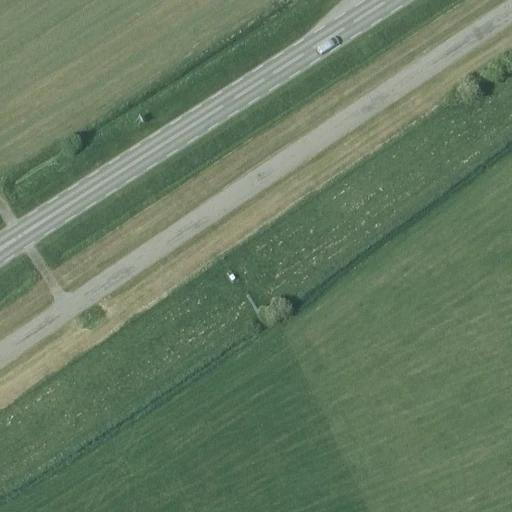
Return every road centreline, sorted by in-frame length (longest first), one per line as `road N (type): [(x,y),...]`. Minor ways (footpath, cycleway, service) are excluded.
road 1 (unclassified): [(0,354),(511,12)]
road 2 (primary): [(0,249),(388,0)]
